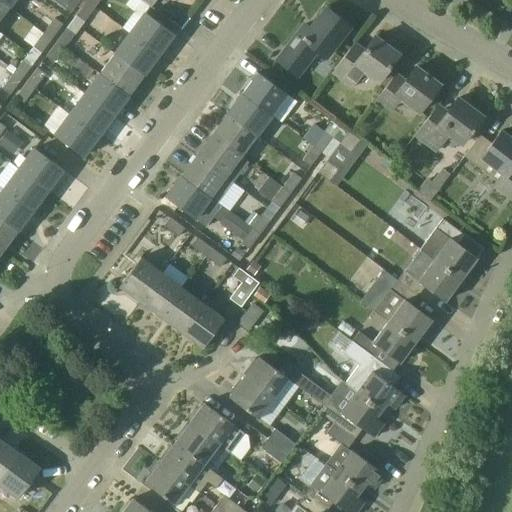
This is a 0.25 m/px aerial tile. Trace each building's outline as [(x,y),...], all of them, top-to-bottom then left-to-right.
[(0,0),(0,20),(10,7),(0,0)] [(72,13),(81,0),(69,0),(64,7),(72,13)] [(88,0),(87,2),(95,8),(101,0),(88,0)] [(95,8),(87,2),(77,17),(85,22),(95,8)] [(87,21),(100,30),(109,18),(97,9),(87,21)] [(278,60),(298,75),(307,64),(306,63),(317,49),(327,57),(350,28),(326,9),(311,29),(306,24),(278,60)] [(131,33),(160,55),(175,34),(146,13),(131,33)] [(45,33),(53,39),(63,25),(55,19),(45,33)] [(68,28),(57,43),(65,48),(76,34),(68,28)] [(42,54),(53,39),(45,33),(34,48),(42,54)] [(160,55),(131,33),(116,54),(144,75),(160,55)] [(399,55),(375,37),(366,50),(356,42),(333,73),(353,88),(365,72),(379,82),(399,55)] [(65,48),(57,43),(47,57),(55,63),(65,48)] [(144,75),(116,54),(100,74),(129,96),(144,75)] [(23,80),(33,65),(25,59),(15,74),(23,80)] [(420,112),(440,85),(416,67),(406,81),(396,74),(378,99),(393,110),(401,99),(420,112)] [(38,68),(27,83),(35,89),(46,74),(38,68)] [(243,94),(272,115),(282,122),(297,102),(288,95),(288,94),(259,73),(243,94)] [(12,94),(23,80),(15,74),(4,88),(12,94)] [(129,96),(100,74),(85,95),(114,116),(129,96)] [(35,89),(27,83),(16,97),(25,103),(35,89)] [(257,136),(272,115),(243,94),(228,115),(257,136)] [(114,116),(85,95),(70,115),(99,136),(114,116)] [(472,133),(475,130),(474,129),(483,117),(458,98),(448,113),(438,106),(415,136),(436,151),(449,134),(462,144),(471,132),(472,133)] [(84,157),(99,136),(70,115),(55,135),(84,157)] [(242,157),(257,136),(228,115),(213,135),(242,157)] [(303,138),(314,146),(324,133),(324,132),(325,132),(324,131),(313,123),(304,136),(303,138)] [(24,141),(8,129),(0,139),(0,144),(14,155),(24,141)] [(362,141),(349,131),(339,145),(352,155),(362,141)] [(481,135),(465,157),(499,182),(496,186),(509,196),(511,192),(511,138),(502,131),(492,144),(481,135)] [(314,146),(313,147),(321,153),(328,158),(339,143),(332,138),(324,133),(314,146)] [(249,162),(242,157),(213,135),(198,156),(226,177),(234,183),(249,162)] [(321,153),(313,147),(302,161),(310,167),(321,153)] [(19,170),(47,192),(63,171),(34,150),(19,170)] [(234,183),(226,177),(198,156),(182,177),(211,198),(219,204),(234,183)] [(341,169),(328,159),(318,173),(331,182),(341,169)] [(430,202),(450,174),(442,168),(432,182),(427,178),(416,191),(430,202)] [(47,192),(19,170),(4,190),(32,212),(47,192)] [(294,173),(284,187),(292,193),(302,179),(294,173)] [(211,198),(182,177),(167,198),(196,219),(211,198)] [(32,212),(4,190),(0,187),(0,219),(17,232),(32,212)] [(292,193),(284,187),(273,202),(281,208),(292,193)] [(302,226),(309,216),(300,210),(293,221),(302,226)] [(253,211),(245,223),(251,227),(260,215),(253,211)] [(264,214),(253,229),(261,235),(272,220),(264,214)] [(185,229),(171,218),(165,226),(179,237),(185,229)] [(17,232),(0,219),(0,250),(2,252),(17,232)] [(420,250),(434,260),(462,280),(477,259),(457,244),(464,234),(443,219),(420,250)] [(252,228),(242,221),(233,233),(243,240),(252,228)] [(261,235),(253,229),(243,243),(251,249),(261,235)] [(192,246),(207,257),(212,248),(198,238),(192,246)] [(212,248),(207,257),(221,267),(227,259),(212,248)] [(245,253),(238,248),(232,255),(239,260),(245,253)] [(141,302),(162,273),(141,258),(120,287),(141,302)] [(261,265),(253,259),(246,268),(254,274),(261,265)] [(405,270),(398,280),(419,296),(426,286),(446,301),(462,280),(434,260),(419,281),(405,270)] [(234,277),(242,283),(248,275),(240,268),(234,277)] [(373,307),(398,278),(386,268),(362,297),(373,307)] [(162,273),(141,302),(162,317),(183,288),(162,273)] [(260,283),(248,275),(242,283),(230,299),(242,307),(260,283)] [(374,311),(389,321),(416,341),(432,320),(412,305),(419,296),(398,280),(397,280),(374,311)] [(271,294),(260,287),(253,296),(264,304),(271,294)] [(183,288),(162,317),(182,333),(204,304),(183,288)] [(225,319),(204,304),(182,333),(204,348),(225,319)] [(248,332),(255,323),(243,314),(236,324),(248,332)] [(360,332),(353,341),(374,357),(374,356),(381,348),(401,362),(416,341),(389,321),(374,342),(360,332)] [(374,357),(353,341),(345,351),(359,361),(344,383),(357,393),(382,411),(387,404),(395,410),(405,395),(395,388),(403,377),(374,356),(374,357)] [(285,361),(278,371),(260,357),(245,377),(274,398),(289,378),(304,391),(325,406),(332,396),(285,361)] [(274,398),(245,377),(230,397),(259,419),(274,398)] [(355,439),(363,429),(374,438),(385,423),(377,417),(382,411),(357,393),(344,383),(342,381),(332,396),(325,406),(320,413),(335,423),(355,439)] [(188,422),(219,445),(230,452),(244,433),(205,403),(203,406),(201,405),(188,422)] [(205,465),(219,445),(188,422),(175,439),(177,441),(175,443),(205,465)] [(348,449),(355,439),(335,423),(327,433),(348,449)] [(276,429),(269,439),(290,454),(297,445),(276,429)] [(0,439),(0,480),(20,454),(0,439)] [(283,464),(290,454),(269,439),(262,448),(283,464)] [(224,479),(205,465),(175,443),(174,445),(172,444),(159,461),(200,492),(201,493),(208,482),(217,489),(224,479)] [(353,451),(337,472),(362,490),(367,483),(375,489),(385,475),(353,451)] [(39,468),(20,454),(0,480),(0,484),(18,499),(41,469),(39,468)] [(200,492),(159,461),(146,478),(148,480),(146,483),(174,504),(172,507),(178,511),(182,511),(185,507),(183,506),(188,499),(193,503),(200,492)] [(357,497),(362,490),(337,472),(326,464),(311,485),(313,486),(306,496),(327,511),(334,502),(347,511),(357,511),(364,503),(357,497)] [(258,492),(266,481),(256,474),(248,485),(258,492)] [(275,477),(269,486),(274,490),(281,490),(285,484),(284,484),(275,477)] [(212,511),(226,511),(235,502),(225,495),(212,511)] [(327,511),(306,496),(299,505),(296,504),(289,511),(327,511)] [(130,500),(120,511),(152,511),(134,499),(132,502),(130,500)] [(235,502),(226,511),(241,511),(244,509),(235,502)]
